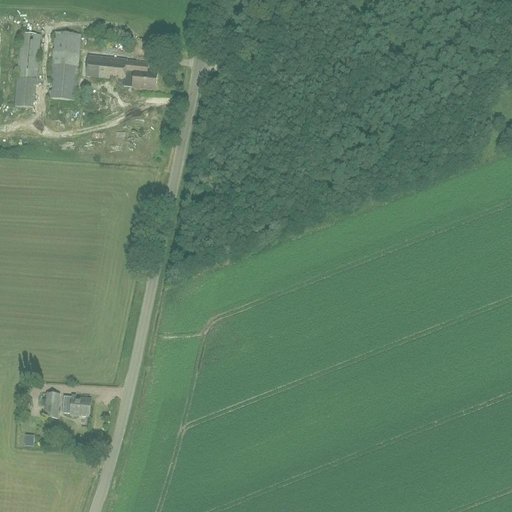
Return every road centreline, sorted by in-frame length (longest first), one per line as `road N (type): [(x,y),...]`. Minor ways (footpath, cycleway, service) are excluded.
road 1 (unclassified): [(95,511),(212,0)]
road 2 (track): [(293,0),(228,66),(197,70)]
